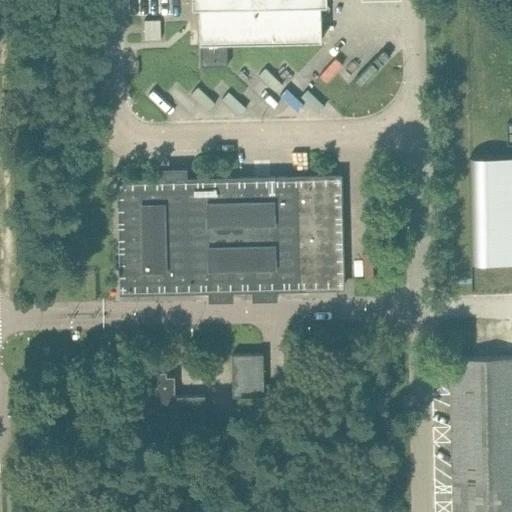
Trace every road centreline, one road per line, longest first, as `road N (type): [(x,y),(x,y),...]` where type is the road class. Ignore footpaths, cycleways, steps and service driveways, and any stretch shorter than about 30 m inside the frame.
road 1 (unclassified): [(0,316),(419,308)]
road 2 (unknown): [(417,131),(150,113),(121,60),(115,0)]
road 3 (unclassified): [(413,0),(419,308)]
road 4 (unclassified): [(419,308),(422,511)]
